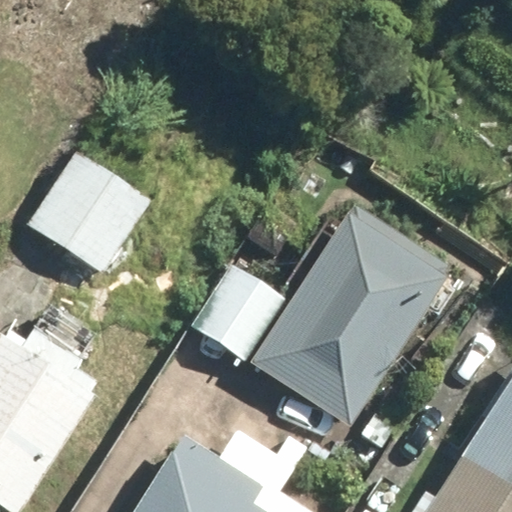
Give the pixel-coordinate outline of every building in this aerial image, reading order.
[(146,202),(68,160),(25,238),(103,281),(146,202)] [(444,279),(343,215),(282,313),(246,370),(347,434),(444,279)] [(246,370),(282,313),(221,274),(185,332),(246,370)] [(0,511),(21,511),(95,392),(0,334),(0,511)] [(511,511),(511,384),(430,511),(511,511)] [(287,511),(274,504),(304,454),(286,442),(272,465),(230,438),(213,466),(175,442),(131,511),(287,511)]
